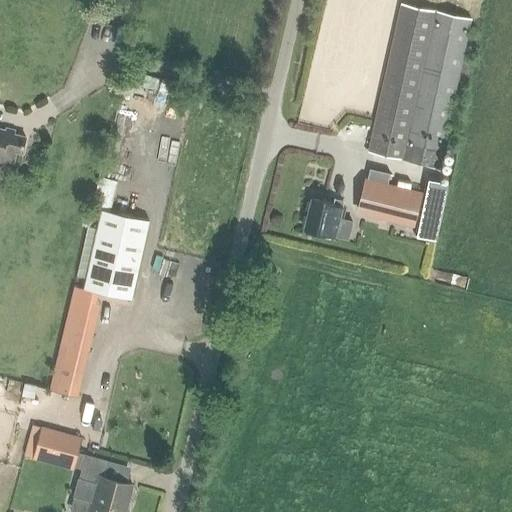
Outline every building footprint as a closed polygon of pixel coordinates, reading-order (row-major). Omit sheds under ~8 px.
[(471,19),(436,11),(401,4),(368,152),(403,160),(403,161),(440,170),(444,153),(441,152),(471,19)] [(0,177),(1,178),(5,160),(14,162),(16,152),(22,154),(26,137),(15,135),(15,131),(0,127),(0,177)] [(413,224),(420,194),(387,186),(390,173),(370,168),(367,181),(366,181),(358,211),(413,224)] [(110,205),(116,181),(104,177),(97,202),(110,205)] [(345,207),(312,198),(305,230),(348,240),(353,221),(342,219),(345,207)] [(102,210),(84,288),(132,299),(149,221),(102,210)] [(84,336),(64,331),(51,390),(70,395),(84,336)] [(31,459),(74,470),(83,437),(40,425),(31,459)] [(125,511),(132,485),(104,477),(108,461),(86,455),(79,479),(78,479),(73,496),(93,502),(90,511),(125,511)]
